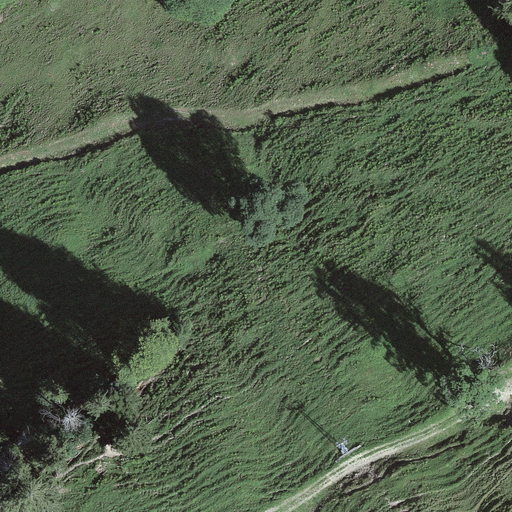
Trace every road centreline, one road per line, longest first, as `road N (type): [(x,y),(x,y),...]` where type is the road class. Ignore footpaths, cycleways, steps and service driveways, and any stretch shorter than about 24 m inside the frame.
road 1 (track): [(0,169),(188,116),(302,103),(511,50)]
road 2 (track): [(287,511),(332,474),(511,391)]
